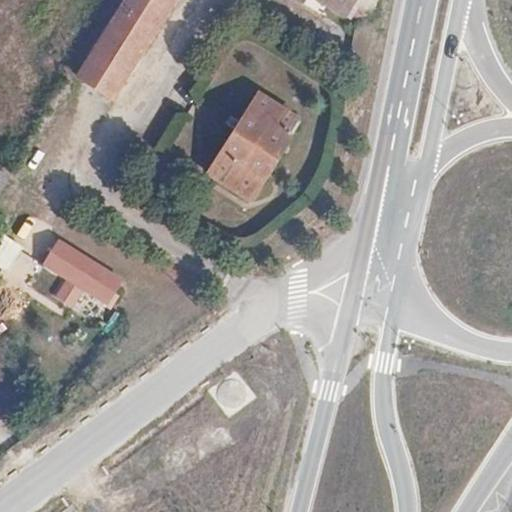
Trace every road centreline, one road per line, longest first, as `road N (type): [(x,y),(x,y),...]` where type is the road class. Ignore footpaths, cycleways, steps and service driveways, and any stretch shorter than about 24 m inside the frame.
road 1 (unclassified): [(355,292),(314,288),(282,300),(0,511)]
road 2 (primary): [(419,0),(368,232)]
road 3 (primary): [(355,292),(301,511)]
road 4 (primary): [(410,511),(387,405),(399,306)]
road 5 (primary): [(429,162),(465,0)]
road 6 (primary): [(399,306),(429,162)]
road 7 (primary): [(399,306),(511,347)]
